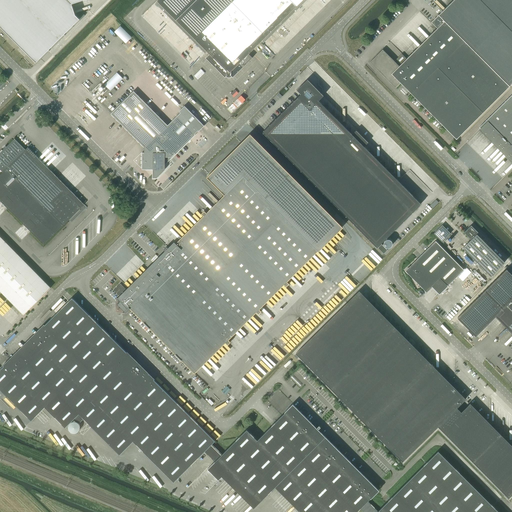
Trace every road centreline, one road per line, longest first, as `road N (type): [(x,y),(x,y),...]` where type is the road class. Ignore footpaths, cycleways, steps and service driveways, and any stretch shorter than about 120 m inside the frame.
road 1 (unclassified): [(291,362),(224,426),(78,276)]
road 2 (unclassified): [(511,398),(390,273),(471,182)]
road 3 (tertiary): [(153,208),(328,37)]
road 4 (tertiary): [(153,208),(0,52)]
road 5 (unclassified): [(471,182),(328,37)]
road 6 (unknown): [(57,109),(80,71),(114,44),(167,90)]
